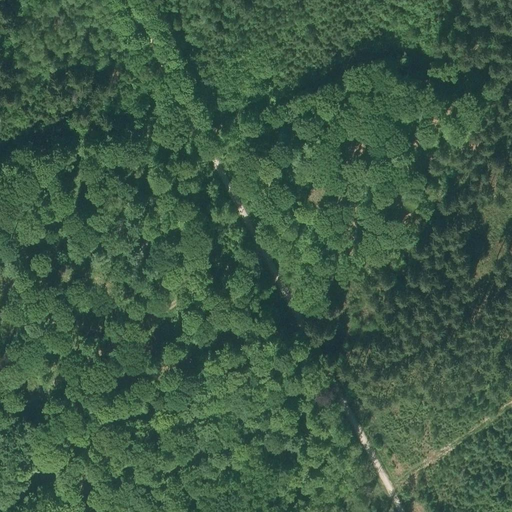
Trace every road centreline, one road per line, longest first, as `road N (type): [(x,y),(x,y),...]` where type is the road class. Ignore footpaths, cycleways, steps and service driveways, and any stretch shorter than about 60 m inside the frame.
road 1 (track): [(261,249),(0,417)]
road 2 (track): [(402,511),(261,249)]
road 3 (track): [(261,249),(131,0)]
